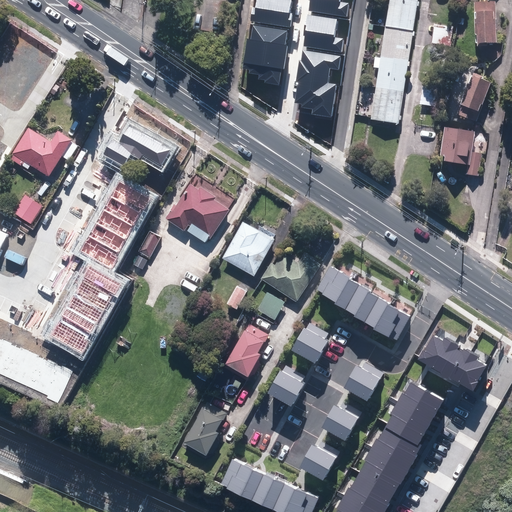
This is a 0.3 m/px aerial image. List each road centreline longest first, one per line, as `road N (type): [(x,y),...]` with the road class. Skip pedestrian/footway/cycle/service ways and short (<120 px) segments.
road 1 (secondary): [(135,61),(511,307)]
road 2 (residential): [(21,294),(135,61)]
